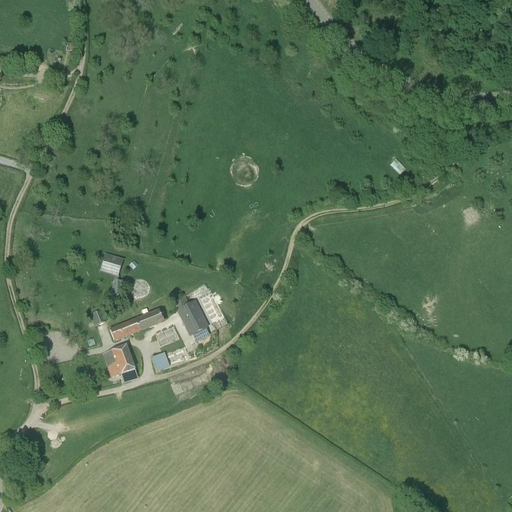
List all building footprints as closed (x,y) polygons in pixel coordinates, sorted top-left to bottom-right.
[(55,158),(50,156),(46,165),(51,168),(55,158)] [(400,177),(406,171),(405,169),(396,159),(389,166),(400,177)] [(408,185),(415,182),(412,177),(406,181),(408,185)] [(118,204),(117,212),(136,214),(137,206),(118,204)] [(124,261),(105,255),(100,272),(118,278),(124,261)] [(109,298),(117,300),(121,283),(117,282),(115,282),(113,282),(109,298)] [(173,302),(178,310),(187,306),(183,297),(173,302)] [(195,302),(187,306),(178,310),(177,311),(191,337),(208,328),(195,302)] [(164,322),(160,310),(137,319),(142,331),(142,332),(150,329),(164,322)] [(94,327),(107,323),(102,311),(90,315),(94,327)] [(137,319),(109,330),(114,342),(142,332),(142,331),(137,319)] [(103,355),(112,378),(133,370),(125,348),(103,355)] [(165,354),(152,359),(157,373),(170,368),(165,354)]
